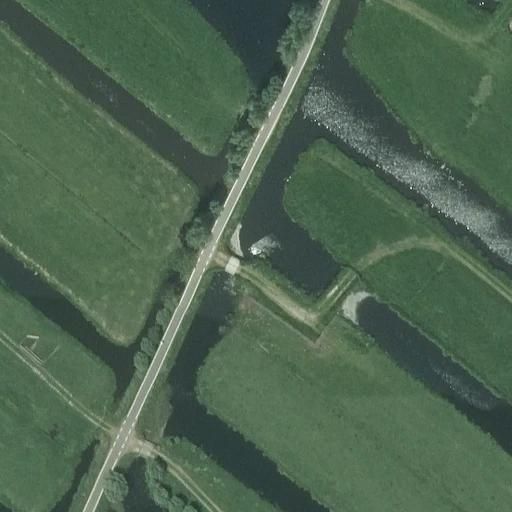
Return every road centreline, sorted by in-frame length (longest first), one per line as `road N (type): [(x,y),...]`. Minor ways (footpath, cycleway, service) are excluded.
road 1 (unclassified): [(86,511),(320,0)]
road 2 (track): [(363,357),(317,321),(355,271),(443,239),(511,297)]
road 3 (track): [(212,511),(160,460),(78,411),(0,345)]
road 4 (track): [(317,321),(157,220)]
